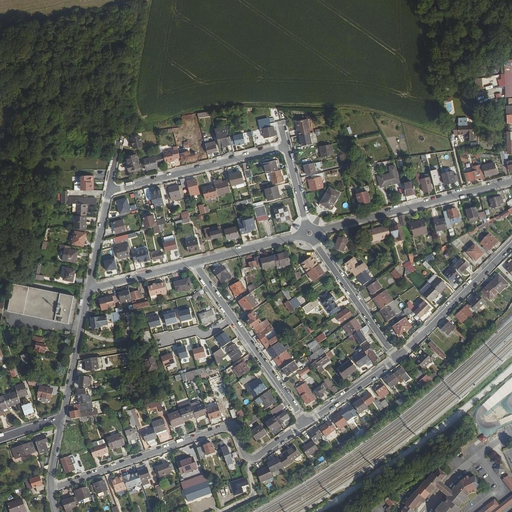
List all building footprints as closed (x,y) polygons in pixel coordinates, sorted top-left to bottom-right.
[(298,131),(298,135),(299,135),(309,133),(310,133),(307,119),(297,121),(298,128),(299,130),(298,131)] [(452,128),(455,138),(462,136),(464,140),(471,139),(467,124),(452,128)] [(262,129),(264,137),(275,135),(274,130),(276,129),(275,126),(271,127),(262,129)] [(216,133),(219,145),(231,142),(229,136),(227,137),(228,129),(216,131),(216,133)] [(205,144),(207,154),(217,151),(216,149),(219,148),(219,145),(216,133),(211,134),(213,142),(205,144)] [(309,133),(299,135),(301,145),(311,143),(309,133)] [(132,137),(134,148),(143,146),(141,135),(132,137)] [(320,145),(322,156),(334,154),(332,143),(320,145)] [(143,160),(144,163),(142,163),(143,168),(145,167),(146,170),(158,167),(157,164),(165,162),(163,153),(161,144),(158,145),(160,155),(143,160)] [(163,153),(165,162),(166,163),(170,162),(175,160),(174,159),(180,158),(178,149),(163,153)] [(180,154),(182,161),(196,157),(195,151),(192,152),(192,153),(190,154),(190,151),(180,154)] [(128,160),(128,164),(127,164),(129,170),(140,168),(136,154),(127,156),(128,160)] [(466,163),(469,156),(462,154),(459,161),(466,163)] [(263,163),(265,173),(269,172),(278,170),(275,160),(263,163)] [(304,165),(306,174),(316,172),(315,163),(304,165)] [(481,166),(482,171),(484,171),(485,176),(496,173),(496,171),(494,163),(481,166)] [(244,170),(246,178),(252,177),(250,169),(245,170),(244,170)] [(269,172),(272,184),(283,181),(280,169),(278,170),(269,172)] [(437,169),(430,171),(434,186),(439,185),(439,184),(440,183),(437,169)] [(466,181),(468,181),(478,178),(480,178),(481,180),(483,180),(481,172),(479,172),(478,170),(469,172),(464,173),(466,181)] [(441,173),(444,184),(458,181),(457,174),(453,175),(452,171),(441,173)] [(229,175),(231,185),(243,182),(241,172),(229,175)] [(309,180),(311,190),(321,187),(318,177),(324,176),(323,172),(311,175),(312,179),(309,180)] [(378,176),(380,187),(394,183),(398,182),(396,172),(391,173),(378,176)] [(415,173),(417,184),(421,183),(423,191),(430,189),(428,182),(430,182),(429,177),(420,179),(418,173),(415,173)] [(81,178),(81,192),(92,192),(92,187),(92,184),(94,181),(94,177),(87,177),(81,178)] [(188,181),(190,190),(191,193),(200,191),(199,188),(197,179),(188,181)] [(215,184),(217,194),(230,191),(227,180),(214,183),(215,184)] [(402,184),(404,190),(405,196),(415,193),(412,181),(402,184)] [(205,199),(218,196),(215,184),(210,186),(210,187),(202,189),(205,199)] [(169,188),(172,199),(181,196),(178,185),(169,188)] [(265,189),(267,200),(277,198),(276,192),(278,192),(277,186),(265,189)] [(355,189),(359,204),(370,202),(367,192),(370,191),(369,186),(355,189)] [(330,187),(319,205),(329,210),(339,193),(330,187)] [(153,199),(155,205),(164,203),(161,192),(156,193),(156,190),(151,191),(151,192),(150,192),(152,199),(153,199)] [(490,200),(492,209),(501,206),(500,204),(504,203),(502,197),(490,200)] [(117,205),(119,214),(130,211),(126,199),(117,201),(118,205),(117,205)] [(77,204),(77,216),(85,217),(86,217),(87,204),(77,204)] [(254,208),(256,218),(266,215),(263,205),(254,208)] [(275,211),(278,222),(289,218),(286,208),(275,211)] [(466,210),(468,219),(477,217),(476,208),(466,210)] [(509,209),(495,218),(496,220),(500,218),(500,219),(509,214),(511,213),(511,209),(511,208),(509,209)] [(443,212),(445,221),(458,217),(456,209),(443,212)] [(142,218),(143,224),(145,224),(146,227),(155,224),(153,215),(142,218)] [(76,216),(75,228),(86,228),(86,224),(85,224),(85,217),(77,216),(76,216)] [(244,221),(239,223),(242,234),(248,232),(248,229),(251,229),(251,230),(256,229),(253,218),(244,220),(244,221)] [(478,219),(479,226),(485,223),(486,222),(485,218),(478,219)] [(114,222),(117,232),(126,230),(123,219),(114,222)] [(409,224),(411,230),(412,229),(414,237),(419,235),(418,231),(426,230),(423,220),(409,224)] [(434,222),(436,232),(441,231),(446,230),(444,220),(434,222)] [(479,226),(473,229),(474,231),(486,225),(485,223),(479,226)] [(390,229),(392,235),(394,244),(399,242),(397,234),(402,232),(400,225),(395,226),(395,228),(390,229)] [(204,229),(206,239),(221,235),(219,226),(208,229),(208,228),(204,229)] [(225,230),(227,239),(238,237),(235,227),(225,230)] [(373,231),(376,241),(386,238),(386,236),(390,235),(388,228),(384,229),(383,227),(378,228),(378,229),(373,231)] [(368,231),(371,242),(376,241),(373,231),(373,229),(368,231)] [(75,231),(73,243),(84,245),(84,244),(83,244),(85,235),(86,235),(86,233),(75,231)] [(481,242),(489,251),(494,245),(495,246),(498,243),(489,234),(481,242)] [(339,236),(335,249),(343,252),(348,239),(339,236)] [(186,241),(188,252),(199,249),(197,238),(186,241)] [(163,243),(166,251),(178,248),(176,239),(163,243)] [(116,246),(119,258),(129,255),(127,249),(129,248),(127,243),(116,246)] [(466,252),(471,256),(470,258),(474,263),(479,258),(478,257),(483,253),(474,244),(466,252)] [(64,249),(62,259),(74,262),(75,256),(76,256),(77,251),(69,249),(64,248),(64,249)] [(145,261),(151,259),(148,249),(136,252),(135,249),(131,250),(134,262),(138,261),(144,260),(145,261)] [(152,253),(154,261),(156,261),(156,259),(164,257),(163,252),(157,253),(157,251),(152,253)] [(274,256),(277,266),(277,268),(290,264),(287,252),(274,256)] [(425,258),(429,263),(434,259),(430,254),(425,258)] [(260,260),(262,267),(263,270),(277,266),(274,256),(266,258),(260,260)] [(302,264),(308,273),(319,265),(313,256),(302,264)] [(249,263),(251,268),(253,267),(252,266),(259,264),(260,268),(262,267),(260,260),(259,260),(259,257),(254,258),(254,261),(249,263)] [(114,269),(118,268),(115,258),(104,261),(107,270),(114,268),(114,269)] [(345,264),(351,272),(352,271),(359,267),(354,259),(345,264)] [(462,259),(453,268),(459,275),(468,266),(462,259)] [(423,265),(429,271),(431,268),(426,262),(423,265)] [(355,276),(367,268),(364,264),(359,267),(352,271),(355,276)] [(308,273),(314,281),(325,274),(319,265),(308,273)] [(213,271),(221,282),(230,276),(223,267),(219,270),(218,268),(213,271)] [(65,268),(63,279),(73,281),(75,269),(65,268)] [(393,271),(399,279),(400,280),(405,277),(405,273),(402,270),(401,268),(397,270),(396,268),(393,271)] [(445,276),(455,285),(462,278),(459,275),(453,268),(445,276)] [(391,272),(397,281),(399,279),(393,271),(392,270),(389,271),(390,273),(391,272)] [(356,276),(363,286),(371,279),(365,271),(356,276)] [(405,277),(412,284),(416,280),(408,272),(405,277)] [(498,274),(489,284),(497,292),(498,293),(508,283),(498,274)] [(438,278),(431,285),(433,286),(438,292),(445,285),(438,278)] [(174,282),(176,293),(191,289),(188,279),(174,282)] [(371,295),(374,298),(375,298),(381,293),(377,287),(380,285),(377,281),(367,287),(371,292),(372,295),(371,295)] [(230,288),(239,301),(244,298),(241,294),(245,290),(239,282),(230,288)] [(13,283),(8,310),(68,323),(74,295),(13,283)] [(148,287),(150,297),(166,292),(164,283),(148,287)] [(482,291),(490,299),(497,292),(489,284),(482,291)] [(433,286),(423,296),(429,302),(438,292),(433,286)] [(375,298),(383,309),(393,301),(385,290),(381,293),(375,298)] [(118,295),(120,302),(130,299),(128,291),(118,294),(118,295)] [(130,293),(132,301),(131,301),(133,310),(140,308),(142,308),(143,308),(150,306),(148,302),(145,302),(145,301),(136,303),(135,300),(140,299),(138,291),(130,293)] [(193,296),(195,301),(202,296),(199,291),(193,296)] [(239,301),(246,312),(258,304),(250,294),(244,298),(239,301)] [(322,303),(331,315),(338,310),(335,305),(334,305),(332,301),(334,300),(330,294),(321,301),(318,297),(303,308),(307,314),(320,305),(322,303)] [(479,294),(469,304),(476,311),(484,303),(486,301),(479,294)] [(118,295),(99,300),(102,311),(108,309),(106,304),(113,302),(114,304),(120,302),(118,295)] [(292,299),(289,302),(294,309),(301,305),(295,297),(292,299)] [(383,309),(380,311),(385,317),(389,314),(391,318),(400,312),(395,305),(398,303),(396,299),(393,301),(383,309)] [(285,303),(291,312),(295,310),(294,309),(289,302),(288,301),(285,303)] [(413,312),(419,318),(425,313),(426,314),(429,311),(427,310),(430,307),(424,301),(419,306),(419,307),(417,309),(412,304),(409,307),(413,311),(413,312)] [(320,305),(328,317),(331,315),(322,303),(320,305)] [(456,315),(463,322),(470,315),(471,316),(474,314),(473,313),(474,311),(468,305),(467,306),(466,306),(456,315)] [(405,312),(402,315),(404,318),(405,317),(413,311),(409,307),(408,306),(404,310),(405,312)] [(336,316),(341,323),(350,317),(348,314),(350,313),(347,308),(336,316)] [(189,309),(178,311),(181,322),(192,319),(189,309)] [(199,313),(203,324),(215,319),(211,309),(199,313)] [(110,313),(111,319),(112,323),(120,321),(119,312),(110,313)] [(175,312),(164,315),(166,325),(177,322),(175,312)] [(247,321),(257,334),(270,325),(266,320),(261,323),(254,312),(249,316),(251,319),(247,321)] [(410,315),(416,321),(419,318),(413,312),(410,315)] [(91,319),(92,328),(100,327),(100,326),(107,325),(107,320),(111,319),(110,313),(106,314),(106,317),(91,319)] [(158,315),(148,318),(150,328),(161,325),(158,315)] [(398,322),(393,326),(395,329),(393,330),(399,337),(409,330),(408,329),(411,326),(405,317),(404,318),(398,322)] [(345,325),(347,328),(349,327),(352,331),(350,332),(352,335),(353,335),(362,328),(354,318),(345,325)] [(450,321),(440,331),(445,336),(447,333),(448,334),(454,329),(462,337),(461,338),(462,339),(461,340),(463,343),(467,339),(450,321)] [(301,324),(308,334),(311,333),(307,327),(303,322),(301,324)] [(270,325),(257,334),(266,349),(280,339),(274,332),(271,334),(274,338),(268,342),(263,335),(272,329),(270,325)] [(353,335),(354,336),(360,344),(366,339),(363,335),(364,334),(362,331),(363,331),(364,332),(369,328),(366,325),(362,328),(353,335)] [(139,335),(143,347),(151,344),(147,332),(139,335)] [(231,341),(225,332),(216,338),(223,347),(231,341)] [(323,333),(315,339),(318,343),(326,338),(323,333)] [(36,351),(35,351),(45,353),(47,346),(42,345),(40,344),(41,342),(43,342),(43,339),(34,337),(33,341),(37,342),(37,344),(36,348),(36,351)] [(308,345),(311,348),(318,343),(315,339),(308,345)] [(430,348),(433,350),(434,349),(442,357),(444,354),(432,341),(429,343),(432,346),(430,348)] [(268,350),(274,359),(278,355),(281,354),(282,353),(288,349),(286,346),(283,348),(279,342),(275,344),(268,350)] [(370,343),(362,348),(363,350),(367,354),(368,354),(374,362),(378,359),(372,350),(374,349),(370,343)] [(226,349),(234,360),(241,354),(234,344),(226,349)] [(185,346),(177,348),(180,359),(188,357),(185,346)] [(203,347),(192,349),(195,359),(206,357),(203,347)] [(220,348),(214,353),(218,363),(223,360),(221,356),(224,354),(220,348)] [(309,357),(313,363),(325,354),(322,349),(309,357)] [(363,350),(352,358),(359,367),(366,362),(367,365),(372,362),(367,354),(363,350)] [(425,352),(415,361),(422,369),(432,360),(425,352)] [(160,357),(163,368),(175,364),(172,353),(160,357)] [(27,354),(20,355),(22,364),(29,363),(27,354)] [(274,359),(281,368),(287,364),(282,356),(283,356),(281,354),(278,355),(279,356),(274,359)] [(312,364),(319,374),(324,371),(321,367),(329,361),(325,354),(313,363),(312,364)] [(143,358),(145,363),(146,363),(150,371),(158,368),(153,355),(143,358)] [(233,364),(235,367),(240,374),(241,375),(249,370),(243,361),(244,361),(242,357),(233,364)] [(85,360),(87,371),(99,369),(97,358),(85,360)] [(350,360),(336,370),(343,379),(356,369),(350,360)] [(282,369),(287,376),(297,369),(292,361),(282,369)] [(307,366),(298,372),(301,377),(310,370),(307,366)] [(164,369),(167,378),(173,376),(176,376),(171,367),(164,369)] [(203,368),(191,371),(192,376),(205,372),(203,368)] [(403,368),(394,374),(396,378),(398,380),(400,383),(403,380),(405,383),(411,379),(405,372),(403,368)] [(182,374),(185,380),(193,377),(192,376),(191,371),(182,374)] [(207,378),(211,387),(223,382),(220,373),(207,378)] [(250,373),(240,380),(243,384),(253,377),(250,373)] [(385,380),(388,384),(390,382),(391,384),(394,381),(393,380),(396,378),(394,374),(385,380)] [(427,374),(417,383),(422,389),(432,380),(429,377),(427,374)] [(80,381),(79,386),(87,387),(88,383),(89,383),(90,380),(91,381),(91,377),(81,376),(79,376),(79,381),(80,381)] [(250,384),(257,394),(265,388),(259,378),(250,384)] [(324,382),(328,387),(330,388),(333,386),(334,386),(328,378),(324,381),(324,382)] [(375,389),(380,397),(388,391),(382,383),(375,389)] [(15,387),(17,393),(19,398),(28,394),(25,384),(15,387)] [(40,386),(38,397),(50,399),(52,389),(40,386)] [(321,386),(314,391),(319,398),(323,395),(322,393),(325,391),(321,386)] [(298,392),(304,400),(309,397),(312,400),(315,398),(309,389),(306,392),(303,388),(298,392)] [(77,390),(80,403),(87,402),(85,389),(77,390)] [(259,397),(266,408),(269,406),(273,404),(275,402),(267,391),(259,397)] [(361,398),(366,405),(375,399),(370,392),(361,398)] [(4,397),(7,406),(15,403),(16,404),(21,403),(19,398),(17,393),(4,397)] [(207,398),(209,403),(206,404),(208,408),(206,409),(207,413),(210,420),(222,415),(218,405),(217,405),(214,396),(207,398)] [(0,398),(0,413),(4,412),(4,410),(8,408),(7,406),(4,397),(0,398)] [(353,404),(359,413),(367,407),(366,405),(361,398),(357,401),(358,401),(353,404)] [(70,412),(71,420),(79,418),(87,417),(86,413),(79,414),(79,411),(90,409),(88,402),(80,404),(74,405),(75,411),(70,412)] [(31,403),(22,406),(25,415),(34,412),(31,403)] [(192,407),(195,415),(196,418),(207,413),(206,409),(203,403),(192,407)] [(340,413),(345,419),(346,421),(356,414),(351,405),(345,409),(344,407),(341,409),(343,411),(340,412),(340,413)] [(180,412),(183,420),(195,415),(192,407),(180,412)] [(168,415),(173,427),(184,423),(183,420),(180,412),(179,411),(168,415)] [(279,424),(284,421),(283,419),(288,416),(285,412),(275,419),(270,422),(269,419),(265,422),(271,431),(280,426),(279,424)] [(347,423),(340,412),(331,418),(333,421),(336,425),(338,429),(347,423)] [(246,421),(249,425),(258,419),(255,415),(246,421)] [(151,423),(153,427),(155,433),(166,428),(162,418),(151,423)] [(330,421),(320,428),(324,435),(325,436),(336,429),(330,421)] [(261,425),(251,432),(257,441),(267,434),(261,425)] [(142,432),(146,441),(157,437),(155,433),(153,427),(142,432)] [(124,431),(128,440),(136,437),(133,428),(124,431)] [(309,435),(312,441),(313,442),(319,439),(318,437),(322,435),(320,433),(321,433),(318,429),(314,431),(313,432),(309,435)] [(362,430),(355,435),(357,439),(358,438),(364,433),(362,430)] [(107,439),(111,449),(124,444),(120,434),(107,439)] [(34,439),(40,455),(46,452),(43,443),(49,441),(47,435),(34,439)] [(222,441),(219,442),(227,465),(233,463),(227,446),(224,446),(222,441)] [(302,448),(307,457),(318,450),(313,442),(312,441),(302,448)] [(90,448),(91,451),(93,458),(109,452),(105,443),(98,446),(90,448)] [(197,448),(200,459),(205,458),(204,455),(207,454),(207,455),(215,452),(212,443),(197,448)] [(12,449),(16,460),(32,454),(36,453),(33,444),(29,445),(28,444),(12,449)] [(279,460),(283,467),(290,463),(301,455),(294,447),(284,454),(286,456),(279,460)] [(61,460),(66,473),(75,470),(73,464),(71,465),(69,457),(61,460)] [(178,463),(181,473),(196,468),(192,457),(178,463)] [(267,464),(268,467),(271,473),(283,467),(279,460),(278,458),(267,464)] [(157,467),(161,477),(172,472),(168,463),(157,467)] [(505,471),(501,465),(495,469),(500,475),(505,471)] [(142,483),(143,485),(148,483),(147,479),(151,477),(147,467),(137,471),(138,472),(142,483)] [(257,472),(258,474),(261,482),(273,478),(271,473),(268,467),(257,472)] [(437,487),(438,486),(441,482),(447,475),(440,469),(435,474),(434,473),(427,480),(426,480),(417,490),(424,496),(426,498),(431,492),(432,493),(437,487)] [(129,474),(123,477),(127,488),(127,489),(139,484),(142,483),(138,472),(134,473),(131,475),(129,475),(129,474)] [(181,482),(188,501),(211,492),(205,474),(181,482)] [(123,477),(122,475),(118,477),(118,478),(116,479),(112,480),(116,492),(127,488),(123,477)] [(470,494),(476,490),(475,488),(480,485),(474,475),(470,477),(469,475),(463,479),(463,480),(461,481),(457,487),(456,486),(452,491),(448,495),(448,496),(446,498),(459,508),(463,502),(465,503),(470,498),(468,497),(470,494)] [(31,480),(34,489),(36,488),(36,492),(42,490),(42,485),(39,477),(31,480)] [(246,478),(230,482),(234,495),(243,493),(241,487),(248,484),(246,478)] [(90,485),(93,492),(96,491),(97,494),(104,491),(105,495),(108,494),(108,493),(107,490),(108,489),(104,480),(90,485)] [(445,492),(448,488),(446,486),(443,483),(440,488),(439,489),(442,491),(444,493),(445,492)] [(74,491),(78,501),(79,504),(90,500),(89,497),(90,496),(87,486),(74,491)] [(156,487),(160,498),(164,496),(160,486),(156,487)] [(414,511),(415,510),(414,509),(415,507),(416,505),(418,507),(423,501),(421,500),(422,498),(424,496),(417,490),(416,490),(406,502),(407,503),(401,511),(414,511)] [(397,501),(393,495),(387,499),(392,505),(388,508),(390,511),(396,507),(394,504),(397,501)] [(500,511),(511,503),(511,495),(499,506),(491,511),(500,511)] [(63,501),(67,511),(73,511),(72,508),(76,507),(76,505),(79,504),(78,501),(76,496),(73,497),(63,501)] [(460,511),(462,510),(459,508),(446,498),(436,511),(435,511),(460,511)] [(8,505),(10,511),(20,511),(25,511),(22,500),(8,505)] [(491,511),(499,506),(495,500),(479,511),(491,511)]
